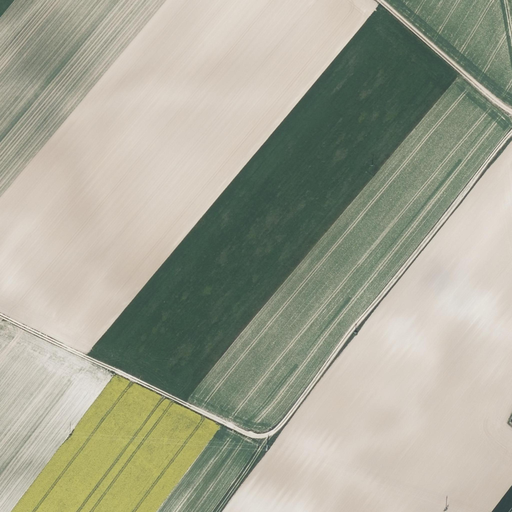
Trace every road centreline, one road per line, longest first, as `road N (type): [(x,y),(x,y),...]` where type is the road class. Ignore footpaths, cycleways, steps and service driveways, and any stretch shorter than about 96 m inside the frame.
road 1 (track): [(511,133),(265,436),(0,316)]
road 2 (track): [(511,112),(378,0)]
